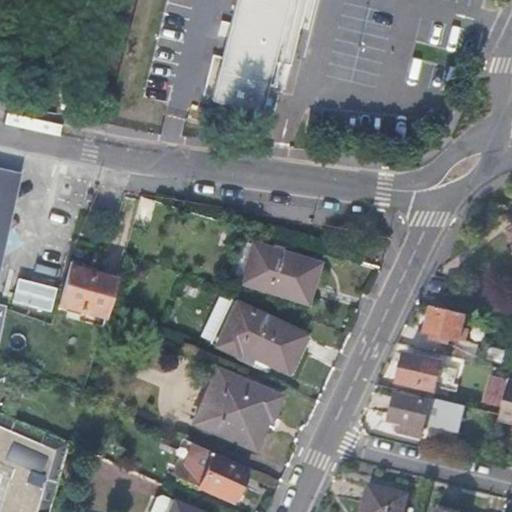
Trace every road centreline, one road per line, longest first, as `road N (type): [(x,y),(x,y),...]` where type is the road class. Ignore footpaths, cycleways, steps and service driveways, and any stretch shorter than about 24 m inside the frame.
road 1 (unclassified): [(427,193),(275,176),(0,128)]
road 2 (residential): [(326,438),(427,219),(427,193)]
road 3 (residential): [(511,484),(326,438)]
